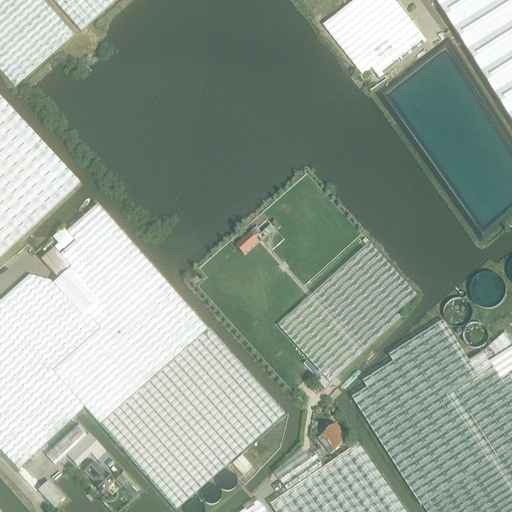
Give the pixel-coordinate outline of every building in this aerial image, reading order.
[(41,0),(0,0),(0,71),(14,87),(73,35),(41,0)] [(51,0),(80,32),(115,0),(51,0)] [(393,0),(355,0),(323,26),(363,76),(371,69),(379,79),(427,42),(393,0)] [(511,0),(435,0),(511,122),(511,0)] [(0,258),(22,239),(79,185),(0,99),(0,258)] [(0,450),(18,469),(83,407),(175,511),(284,415),(277,407),(208,329),(207,331),(103,212),(97,205),(66,232),(63,229),(53,238),(64,249),(73,241),(73,240),(75,242),(59,255),(70,268),(69,268),(98,301),(81,316),(53,285),(52,284),(50,282),(29,276),(0,301),(0,450)] [(271,225),(262,233),(266,238),(275,230),(271,225)] [(254,230),(236,246),(244,256),(259,243),(255,238),(258,235),(254,230)] [(37,252),(42,257),(58,243),(53,237),(37,252)] [(368,244),(278,326),(319,371),(323,376),(330,383),(397,322),(401,319),(400,319),(399,317),(397,315),(398,314),(417,297),(414,294),(368,244)] [(57,245),(53,248),(58,253),(62,250),(57,245)] [(53,249),(41,260),(58,279),(59,280),(53,285),(81,316),(98,301),(69,268),(70,268),(59,255),(53,249)] [(470,313),(470,312),(470,310),(469,307),(467,304),(463,301),(461,300),(458,300),(455,300),(453,300),(450,302),(448,303),(446,307),(445,310),(445,312),(445,314),(445,317),(447,319),(448,321),(450,323),(452,324),(456,325),(459,325),(461,324),(463,324),(465,322),(467,320),(469,318),(470,315),(470,313)] [(486,317),(496,332),(511,319),(511,309),(506,302),(486,317)] [(511,511),(511,372),(499,381),(490,367),(478,376),(468,362),(443,321),(389,356),(393,363),(363,382),(367,389),(352,398),(379,443),(388,452),(422,506),(425,511),(511,511)] [(487,336),(486,331),(483,327),(479,324),(475,324),(470,325),(467,327),(465,329),(464,332),(463,336),(464,340),(466,343),(470,346),(474,347),(479,347),(483,344),(486,341),(487,336)] [(511,340),(505,333),(486,350),(468,362),(478,376),(490,367),(499,381),(511,372),(511,340)] [(307,361),(304,365),(313,375),(317,372),(307,361)] [(322,376),(317,381),(324,388),(329,384),(322,376)] [(79,425),(45,456),(54,466),(66,455),(77,467),(90,455),(100,465),(103,463),(108,458),(109,457),(88,435),(79,425)] [(322,436),(318,439),(321,443),(326,450),(330,455),(334,452),(343,446),(344,447),(349,444),(347,442),(349,441),(336,425),(322,436)] [(403,511),(359,448),(271,508),(274,511),(403,511)] [(281,469),(275,473),(287,492),(323,467),(321,463),(327,459),(320,450),(314,454),(308,458),(305,453),(302,449),(281,469)] [(114,464),(110,460),(105,464),(109,469),(114,464)] [(236,460),(232,464),(242,477),(247,472),(236,460)] [(94,463),(85,471),(97,485),(95,487),(102,493),(113,482),(105,473),(104,474),(94,463)] [(126,481),(120,475),(117,478),(123,484),(126,481)] [(123,484),(121,485),(125,490),(129,485),(130,485),(126,481),(123,484)] [(62,500),(53,489),(46,482),(36,491),(53,509),(62,500)] [(125,490),(122,492),(130,501),(135,497),(137,495),(129,485),(125,490)] [(221,496),(221,493),(219,490),(216,488),(213,487),(211,487),(209,488),(206,489),(204,492),(203,496),(204,499),(205,502),(208,504),(212,505),(215,505),(218,503),(220,501),(220,500),(221,496)] [(265,511),(261,506),(256,498),(243,507),(245,510),(242,511),(265,511)]
